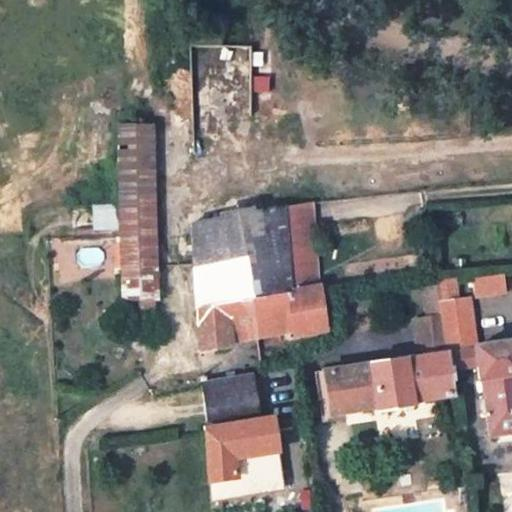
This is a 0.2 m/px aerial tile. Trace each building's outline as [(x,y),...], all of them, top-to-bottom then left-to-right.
[(189,23),(190,44),(221,43),(220,21),(189,23)] [(158,296),(150,125),(114,126),(121,298),(158,296)] [(293,319),(295,332),(296,336),(327,332),(322,290),(318,289),(308,204),(254,213),(253,204),(216,211),(216,221),(190,224),(201,352),(232,349),(231,342),(230,328),(293,319)] [(439,301),(441,316),(447,354),(479,350),(472,296),(439,301)] [(413,320),(418,358),(447,354),(441,316),(413,320)] [(230,328),(231,342),(295,332),(293,319),(230,328)] [(447,354),(450,373),(476,369),(478,382),(483,382),(489,435),(511,432),(511,345),(479,350),(447,354)] [(450,373),(447,354),(418,358),(328,370),(335,417),(378,410),(379,415),(414,410),(413,405),(454,399),(450,373)] [(211,433),(260,427),(254,378),(203,383),(211,433)] [(270,426),(260,427),(211,433),(206,433),(212,500),(278,493),(270,426)]
